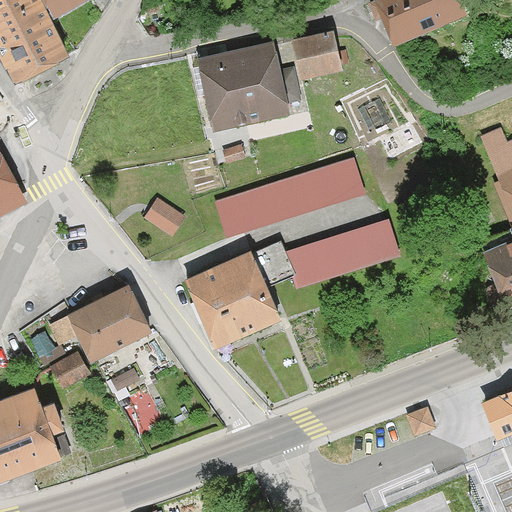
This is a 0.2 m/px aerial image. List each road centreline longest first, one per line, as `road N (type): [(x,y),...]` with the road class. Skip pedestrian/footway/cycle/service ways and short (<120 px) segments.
road 1 (residential): [(100,49),(337,17),(368,36),(425,104),(455,110),(511,85)]
road 2 (residential): [(261,438),(57,178),(52,161)]
road 3 (secondary): [(511,345),(274,433)]
road 4 (secondary): [(261,438),(50,511)]
road 5 (residential): [(52,161),(0,299)]
road 6 (residential): [(52,161),(100,49)]
